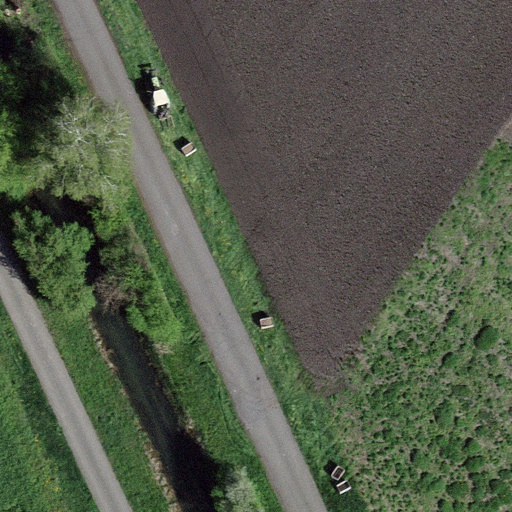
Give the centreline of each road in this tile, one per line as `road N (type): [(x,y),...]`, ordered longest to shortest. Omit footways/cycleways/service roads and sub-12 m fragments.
road 1 (track): [(307,511),(71,0)]
road 2 (track): [(0,262),(115,511)]
